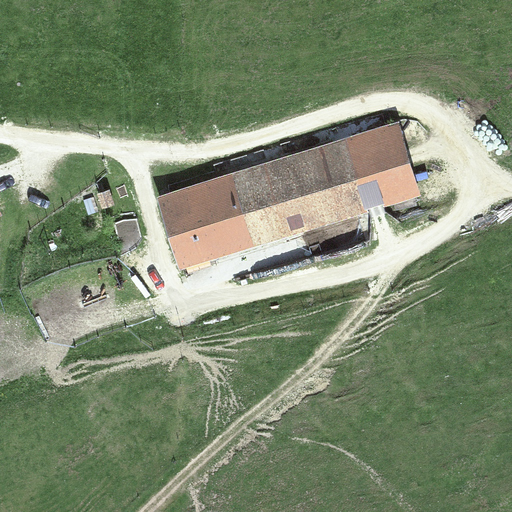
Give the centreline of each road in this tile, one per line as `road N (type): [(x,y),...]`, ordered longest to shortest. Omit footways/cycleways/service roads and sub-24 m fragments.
road 1 (track): [(0,133),(130,150),(209,149),(401,101),(450,124),(485,183)]
road 2 (track): [(130,150),(171,283),(183,299),(203,303),(391,262),(442,230),(485,183)]
road 3 (track): [(391,262),(361,316),(153,511)]
